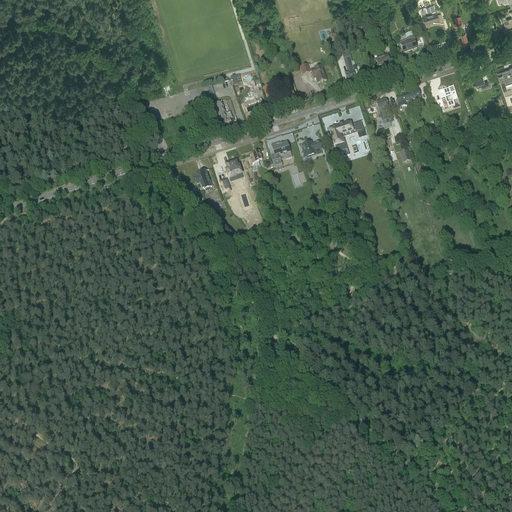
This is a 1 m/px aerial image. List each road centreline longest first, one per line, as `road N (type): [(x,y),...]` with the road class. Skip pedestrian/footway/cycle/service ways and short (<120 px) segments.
road 1 (secondary): [(0,212),(511,46)]
road 2 (track): [(268,334),(511,255)]
road 3 (track): [(272,337),(511,400)]
road 4 (track): [(162,159),(226,238),(264,330)]
road 5 (track): [(353,414),(456,511)]
